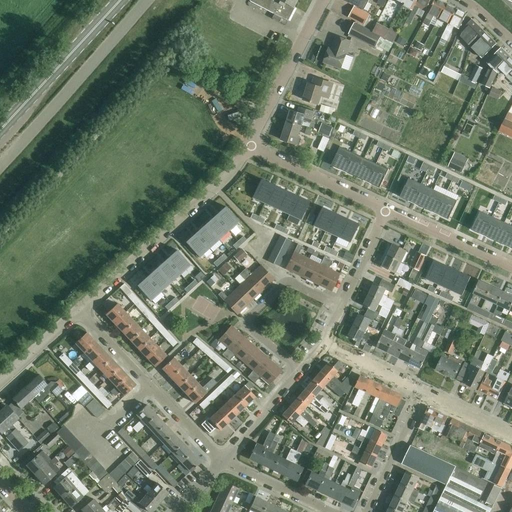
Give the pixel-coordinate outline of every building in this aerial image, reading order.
[(250,0),(249,1),(274,14),(272,19),(279,22),(282,18),(288,21),(295,7),(293,7),(296,0),(250,0)] [(369,0),(344,0),(364,10),(369,0)] [(415,6),(417,0),(405,0),(403,5),(412,10),(415,6)] [(417,0),(415,6),(412,10),(406,22),(410,24),(415,14),(422,17),(430,0),(417,0)] [(438,18),(446,4),(437,0),(434,0),(423,24),(429,27),(434,16),(438,18)] [(449,23),(456,9),(446,4),(438,18),(435,25),(438,27),(439,25),(442,27),(444,23),(441,21),(442,20),(449,23)] [(364,26),(370,16),(354,7),(348,17),(364,26)] [(456,9),(449,23),(441,38),(447,41),(454,26),(459,29),(466,15),(456,9)] [(470,45),(484,32),(472,20),(461,31),(458,37),(461,39),(463,38),(467,42),(463,46),(467,49),(470,45)] [(373,32),(367,29),(355,23),(348,35),(366,44),(375,49),(377,46),(389,52),(393,44),(372,33),(373,32)] [(385,39),(389,30),(377,24),(373,32),(385,39)] [(389,30),(385,39),(392,43),(398,32),(390,28),(389,30)] [(476,47),(488,35),(484,32),(470,45),(477,52),(479,50),(476,47)] [(479,50),(477,52),(482,58),(496,44),(488,35),(476,47),(479,50)] [(346,54),(351,41),(336,36),(332,49),(329,48),(324,63),(341,69),(346,54)] [(490,67),(482,84),(490,88),(492,85),(497,73),(495,72),(498,68),(510,57),(501,48),(490,60),(487,64),(490,67)] [(497,73),(497,74),(498,75),(501,72),(506,76),(505,77),(511,83),(511,59),(510,57),(498,68),(495,72),(497,73)] [(469,80),(475,83),(482,68),(476,65),(469,80)] [(456,69),(454,76),(460,78),(463,71),(456,69)] [(322,96),(329,98),(333,84),(315,79),(313,85),(309,84),(304,100),(319,105),(322,96)] [(488,96),(497,100),(500,93),(492,89),(488,96)] [(475,92),(473,98),(482,101),(485,96),(475,92)] [(320,111),(334,116),(336,109),(322,105),(320,111)] [(229,110),(232,116),(241,112),(239,107),(229,110)] [(309,122),(311,123),(315,113),(300,107),(298,113),(292,111),(288,122),(302,127),(304,121),(309,122)] [(233,124),(235,119),(228,115),(225,119),(233,124)] [(511,123),(504,119),(498,131),(511,137),(511,123)] [(298,137),(302,127),(288,122),(282,140),(298,145),(300,138),(298,137)] [(318,149),(324,152),(330,139),(323,136),(318,149)] [(340,147),(332,166),(344,171),(352,153),(340,147)] [(352,153),(344,171),(356,177),(364,158),(352,153)] [(364,158),(356,177),(368,182),(376,164),(364,158)] [(453,158),(449,167),(462,173),(466,164),(453,158)] [(376,164),(368,182),(380,188),(389,169),(376,164)] [(256,179),(247,198),(260,204),(268,185),(256,179)] [(409,180),(401,198),(413,204),(421,185),(409,180)] [(268,185),(260,204),(264,206),(269,208),(272,209),(280,190),(268,185)] [(421,185),(413,204),(425,209),(434,191),(421,185)] [(280,190),(272,209),(282,214),(284,215),(292,196),(280,190)] [(434,191),(425,209),(437,215),(445,196),(434,191)] [(284,215),(283,215),(287,216),(292,218),(296,220),(305,201),(292,196),(284,215)] [(445,196),(437,215),(449,221),(458,202),(445,196)] [(225,207),(215,216),(229,231),(239,222),(225,207)] [(321,208),(312,227),(325,233),(333,214),(321,208)] [(422,210),(420,215),(426,218),(429,213),(422,210)] [(480,212),(472,231),(484,236),(492,218),(480,212)] [(333,214),(325,233),(337,238),(345,219),(333,214)] [(215,216),(205,224),(219,240),(229,231),(215,216)] [(492,218),(484,236),(496,242),(504,223),(492,218)] [(345,219),(337,238),(349,244),(358,225),(345,219)] [(504,223),(496,242),(508,247),(511,238),(511,226),(505,223),(504,223)] [(205,224),(195,233),(209,249),(219,240),(205,224)] [(195,233),(185,242),(199,258),(209,249),(195,233)] [(279,241),(290,246),(292,241),(281,236),(279,241)] [(243,237),(238,241),(241,245),(246,240),(243,237)] [(238,241),(233,246),(236,250),(241,245),(238,241)] [(287,251),(290,246),(279,241),(276,246),(287,251)] [(301,277),(309,259),(298,254),(302,246),(297,244),(285,269),(301,277)] [(384,253),(401,262),(406,251),(393,245),(392,247),(388,245),(384,253)] [(285,257),(287,251),(276,246),(274,251),(285,257)] [(233,256),(239,263),(247,255),(242,249),(233,256)] [(177,250),(166,259),(180,275),(190,266),(177,250)] [(282,262),(285,257),(274,251),(271,256),(282,262)] [(410,267),(420,271),(427,256),(417,252),(410,267)] [(396,273),(401,262),(384,253),(380,263),(383,264),(382,266),(396,273)] [(223,254),(218,259),(222,262),(227,258),(223,254)] [(279,267),(282,262),(271,256),(268,261),(279,267)] [(316,284),(328,259),(324,257),(320,265),(309,259),(301,277),(316,284)] [(166,259),(157,268),(170,283),(180,275),(166,259)] [(218,259),(213,263),(216,267),(222,262),(218,259)] [(328,259),(316,284),(331,292),(339,274),(328,269),(332,261),(328,259)] [(435,260),(427,279),(439,285),(448,266),(442,263),(435,260)] [(242,272),(261,291),(274,280),(261,266),(251,274),(246,268),(242,272)] [(448,266),(439,285),(451,290),(460,271),(453,268),(448,266)] [(157,268),(147,277),(161,292),(170,283),(157,268)] [(460,271),(451,290),(464,296),(472,277),(465,273),(460,271)] [(249,303),(261,291),(242,272),(239,275),(245,281),(236,289),(249,303)] [(206,282),(211,287),(219,280),(214,275),(206,282)] [(147,277),(137,286),(150,301),(161,292),(147,277)] [(397,284),(409,291),(412,284),(400,278),(397,284)] [(194,280),(189,285),(193,289),(198,284),(194,280)] [(369,294),(393,306),(395,301),(388,298),(388,297),(384,295),(386,289),(392,292),(395,286),(382,280),(380,285),(374,283),(369,294)] [(487,299),(492,286),(480,281),(474,293),(487,299)] [(135,304),(139,300),(124,284),(120,288),(135,304)] [(189,285),(184,290),(187,293),(193,289),(189,285)] [(498,305),(504,292),(492,286),(487,299),(498,305)] [(237,315),(249,303),(236,289),(227,298),(221,292),(218,295),(237,315)] [(510,310),(511,305),(511,295),(504,292),(498,305),(510,310)] [(390,310),(393,306),(369,294),(364,305),(370,309),(368,314),(377,318),(380,313),(376,311),(379,305),(390,310)] [(430,303),(438,306),(440,301),(433,297),(430,303)] [(175,298),(170,302),(173,306),(178,301),(175,298)] [(142,313),(147,309),(139,300),(135,304),(142,313)] [(170,302),(165,307),(168,311),(173,306),(170,302)] [(114,323),(126,312),(118,303),(106,314),(114,323)] [(480,314),(482,309),(470,303),(467,308),(480,314)] [(150,322),(155,318),(147,309),(142,313),(150,322)] [(491,320),(494,314),(482,309),(480,314),(491,320)] [(123,332),(134,321),(126,312),(114,323),(123,332)] [(354,325),(377,337),(380,332),(368,326),(371,320),(359,314),(354,325)] [(503,325),(506,320),(494,314),(491,320),(503,325)] [(158,331),(163,327),(155,318),(150,322),(158,331)] [(388,353),(401,325),(403,321),(398,318),(394,326),(395,327),(392,334),(391,333),(388,339),(382,336),(376,347),(388,353)] [(511,329),(511,322),(506,320),(503,325),(511,329)] [(131,341),(143,329),(134,321),(123,332),(131,341)] [(430,323),(423,335),(409,363),(420,369),(429,352),(422,348),(425,341),(427,342),(435,326),(430,323)] [(374,342),(377,337),(354,325),(348,336),(360,342),(362,338),(368,341),(368,340),(374,342)] [(399,358),(404,347),(398,343),(406,327),(401,325),(388,353),(399,358)] [(226,358),(244,337),(231,326),(218,340),(228,349),(222,355),(226,358)] [(166,340),(171,335),(163,327),(158,331),(166,340)] [(151,338),(153,336),(150,332),(147,334),(143,329),(131,341),(139,349),(151,338)] [(83,352),(95,341),(87,332),(75,343),(83,352)] [(409,363),(423,335),(419,333),(413,345),(410,350),(404,347),(399,358),(409,363)] [(171,335),(166,340),(173,347),(178,343),(171,335)] [(244,363),(256,348),(244,337),(226,358),(229,361),(235,355),(244,363)] [(159,346),(151,338),(139,349),(147,358),(159,346)] [(200,349),(205,345),(197,338),(193,343),(200,349)] [(445,350),(452,354),(458,342),(451,338),(445,350)] [(91,361),(103,350),(95,341),(83,352),(91,361)] [(209,357),(214,353),(205,345),(200,349),(209,357)] [(159,346),(147,358),(155,367),(167,355),(159,346)] [(251,380),(269,359),(256,348),(244,363),(253,371),(247,377),(251,380)] [(100,370),(111,359),(103,350),(91,361),(100,370)] [(68,367),(72,363),(64,353),(59,358),(68,367)] [(218,365),(222,361),(214,353),(209,357),(218,365)] [(460,366),(462,362),(449,355),(448,359),(442,357),(436,370),(454,379),(460,366)] [(487,370),(492,360),(493,357),(488,355),(480,370),(475,368),(474,368),(466,384),(476,389),(485,371),(487,370)] [(171,377),(182,366),(174,357),(162,369),(171,377)] [(108,378),(120,367),(111,359),(100,370),(108,378)] [(269,359),(251,380),(254,383),(260,377),(269,385),(282,371),(269,359)] [(487,395),(497,376),(491,374),(497,363),(492,360),(487,370),(487,372),(478,391),(487,395)] [(222,361),(218,365),(226,372),(230,367),(222,361)] [(76,376),(81,371),(72,363),(68,367),(76,376)] [(320,372),(344,393),(347,395),(351,386),(344,380),(342,383),(333,376),(338,371),(328,363),(320,372)] [(461,382),(469,366),(464,363),(456,380),(461,382)] [(179,386),(190,375),(182,366),(171,377),(179,386)] [(466,384),(474,368),(469,366),(461,382),(466,384)] [(116,387),(128,376),(120,367),(108,378),(116,387)] [(510,374),(500,369),(497,376),(487,395),(497,400),(510,374)] [(84,384),(89,380),(81,371),(76,376),(84,384)] [(224,382),(228,386),(240,375),(236,371),(224,382)] [(340,397),(344,393),(320,372),(312,380),(322,389),(326,384),(340,397)] [(187,394),(198,383),(190,375),(179,386),(187,394)] [(358,405),(370,380),(359,375),(353,387),(358,389),(351,404),(357,407),(358,405)] [(25,388),(34,397),(43,389),(46,393),(50,390),(56,397),(63,391),(56,383),(50,389),(38,376),(25,388)] [(128,376),(116,387),(124,396),(136,385),(128,376)] [(198,383),(187,394),(195,403),(217,383),(213,378),(202,388),(198,383)] [(92,393),(97,389),(89,380),(84,384),(92,393)] [(314,397),(322,389),(312,380),(305,389),(314,397)] [(375,397),(380,385),(370,380),(358,405),(363,407),(369,394),(375,397)] [(219,394),(228,386),(224,382),(215,390),(219,394)] [(377,418),(391,390),(380,385),(375,397),(380,399),(372,416),(377,418)] [(236,394),(246,406),(255,397),(245,386),(236,394)] [(21,409),(34,397),(25,388),(12,399),(14,402),(8,407),(18,418),(23,413),(20,410),(21,409)] [(78,401),(84,407),(93,399),(87,393),(83,388),(73,397),(77,402),(78,401)] [(100,402),(105,397),(97,389),(92,393),(100,402)] [(314,397),(305,389),(297,397),(307,406),(310,402),(315,407),(316,406),(326,414),(329,411),(327,409),(319,401),(314,397)] [(211,402),(219,394),(215,390),(207,398),(211,402)] [(391,390),(377,418),(383,421),(390,404),(396,407),(393,413),(398,416),(404,404),(398,401),(401,395),(391,390)] [(238,414),(246,406),(236,394),(227,402),(238,414)] [(100,402),(107,409),(112,405),(105,397),(100,402)] [(303,410),(307,406),(297,397),(290,406),(308,422),(312,418),(303,410)] [(319,401),(327,409),(331,405),(322,397),(319,401)] [(203,410),(211,402),(207,398),(199,405),(203,410)] [(89,411),(97,404),(93,400),(86,407),(89,411)] [(229,422),(238,414),(227,402),(219,410),(229,422)] [(93,415),(101,408),(97,404),(89,411),(93,415)] [(137,433),(156,415),(147,405),(137,415),(142,420),(133,428),(137,433)] [(304,427),(308,422),(290,406),(282,415),(291,423),(295,419),(304,427)] [(18,418),(8,407),(7,407),(0,413),(0,430),(19,452),(28,443),(16,429),(13,432),(8,427),(18,418)] [(342,407),(339,413),(345,416),(348,410),(342,407)] [(101,408),(93,415),(97,419),(105,412),(101,408)] [(431,427),(438,412),(428,408),(423,421),(422,423),(419,429),(424,431),(426,426),(431,428),(431,427)] [(220,430),(229,422),(219,410),(210,419),(220,430)] [(431,427),(431,428),(443,434),(444,431),(446,426),(445,425),(448,417),(438,412),(431,427)] [(155,434),(165,424),(156,415),(137,433),(146,425),(155,434)] [(456,436),(462,424),(452,419),(444,436),(454,440),(456,436)] [(124,422),(120,426),(129,435),(132,432),(124,422)] [(163,443),(174,434),(165,424),(155,434),(163,443)] [(463,448),(472,428),(462,424),(456,436),(462,439),(459,446),(463,448)] [(380,445),(381,446),(386,435),(364,425),(362,429),(355,427),(353,432),(354,433),(380,445)] [(60,438),(68,431),(64,427),(57,434),(60,438)] [(320,433),(326,438),(329,430),(325,427),(320,433)] [(472,428),(463,448),(472,452),(481,433),(472,428)] [(127,442),(131,438),(122,429),(118,433),(127,442)] [(37,439),(41,444),(50,436),(46,431),(37,439)] [(64,442),(72,434),(68,431),(60,438),(61,439),(64,442)] [(261,464),(273,440),(275,435),(269,432),(263,446),(257,443),(250,458),(261,464)] [(60,438),(57,434),(56,433),(45,443),(49,448),(60,438)] [(325,439),(326,438),(320,433),(322,435),(316,444),(321,447),(325,439)] [(375,456),(380,445),(354,433),(352,437),(362,442),(359,448),(375,456)] [(496,455),(502,442),(483,433),(477,446),(496,455)] [(67,446),(75,438),(72,434),(64,442),(67,446)] [(172,453),(182,443),(174,434),(163,443),(172,453)] [(71,450),(79,442),(75,438),(67,446),(71,450)] [(136,452),(140,448),(131,438),(127,442),(136,452)] [(67,446),(64,442),(61,439),(59,441),(66,447),(67,446)] [(273,469),(279,456),(272,453),(277,442),(273,440),(261,464),(273,469)] [(75,454),(83,446),(79,442),(71,450),(75,454)] [(492,462),(510,471),(511,467),(511,446),(502,442),(496,455),(495,456),(492,462)] [(181,462),(191,452),(182,443),(172,453),(181,462)] [(65,449),(71,455),(74,453),(68,446),(65,449)] [(78,457),(86,450),(83,446),(75,454),(78,457)] [(375,456),(359,448),(354,446),(351,452),(361,457),(359,462),(370,468),(375,456)] [(447,485),(456,468),(410,446),(402,464),(447,485)] [(144,461),(149,457),(140,448),(136,452),(144,461)] [(284,475),(296,451),(291,449),(286,460),(279,456),(273,469),(284,475)] [(82,461),(90,454),(86,450),(78,457),(80,459),(82,461)] [(35,475),(51,461),(43,451),(26,466),(35,475)] [(296,451),(284,475),(296,480),(302,468),(295,464),(301,453),(296,451)] [(191,452),(181,462),(190,472),(200,462),(191,452)] [(129,457),(136,464),(140,461),(133,453),(129,457)] [(80,459),(78,457),(75,454),(65,464),(69,468),(80,459)] [(86,465),(93,458),(90,454),(82,461),(86,465)] [(132,468),(136,464),(129,457),(125,460),(132,468)] [(153,470),(158,466),(149,457),(144,461),(153,470)] [(89,469),(97,462),(93,458),(86,465),(89,469)] [(128,472),(132,468),(125,460),(121,464),(128,472)] [(51,461),(35,475),(44,485),(60,470),(51,461)] [(510,471),(492,462),(488,461),(486,465),(494,469),(489,481),(502,487),(510,471)] [(93,473),(101,466),(97,462),(89,469),(93,473)] [(137,467),(147,478),(152,473),(142,463),(137,467)] [(124,476),(128,472),(121,464),(117,468),(124,476)] [(164,478),(169,473),(160,464),(158,467),(158,466),(153,470),(154,471),(156,469),(164,478)] [(323,478),(326,472),(328,466),(323,464),(318,475),(312,472),(314,469),(309,467),(302,480),(306,482),(305,485),(317,490),(323,478)] [(93,473),(97,477),(104,470),(101,466),(93,473)] [(120,479),(124,476),(117,468),(113,472),(120,479)] [(447,485),(493,507),(501,489),(456,468),(447,485)] [(100,481),(108,474),(104,470),(97,477),(96,477),(100,481)] [(62,497),(74,487),(67,478),(69,476),(66,471),(54,482),(57,485),(54,488),(62,497)] [(116,483),(120,479),(113,472),(109,475),(113,479),(116,483)] [(401,484),(414,490),(419,478),(406,472),(401,484)] [(169,473),(164,478),(173,487),(178,483),(169,473)] [(113,479),(109,475),(108,474),(100,481),(98,484),(102,488),(113,479)] [(328,496),(334,483),(323,478),(317,490),(328,496)] [(117,483),(116,483),(113,479),(102,488),(106,493),(117,483)] [(74,487),(62,497),(71,507),(83,497),(78,492),(84,487),(80,482),(74,487)] [(218,496),(233,503),(239,489),(225,482),(218,496)] [(148,493),(159,503),(168,493),(157,483),(152,489),(147,485),(143,489),(148,493)] [(340,501),(346,488),(334,483),(328,496),(340,501)] [(408,502),(414,490),(401,484),(395,495),(408,502)] [(490,511),(493,507),(447,485),(434,511),(490,511)] [(430,498),(436,501),(442,489),(442,488),(436,486),(430,498)] [(346,488),(340,501),(352,507),(359,492),(351,488),(350,491),(346,488)] [(125,496),(126,498),(131,503),(135,498),(128,492),(125,496)] [(149,511),(151,511),(159,503),(148,493),(139,503),(149,511)] [(399,511),(403,511),(408,502),(395,495),(390,507),(399,511)] [(216,511),(228,511),(233,503),(218,496),(212,510),(216,511)] [(256,511),(263,511),(268,502),(256,496),(250,509),(256,511)] [(119,511),(123,511),(127,508),(131,503),(126,498),(116,509),(119,511)] [(429,511),(436,501),(430,498),(425,510),(429,511)] [(83,511),(98,511),(102,509),(94,499),(81,510),(83,511)] [(277,511),(278,511),(280,507),(268,502),(263,511),(277,511)] [(131,503),(127,508),(131,511),(141,511),(131,503)]
